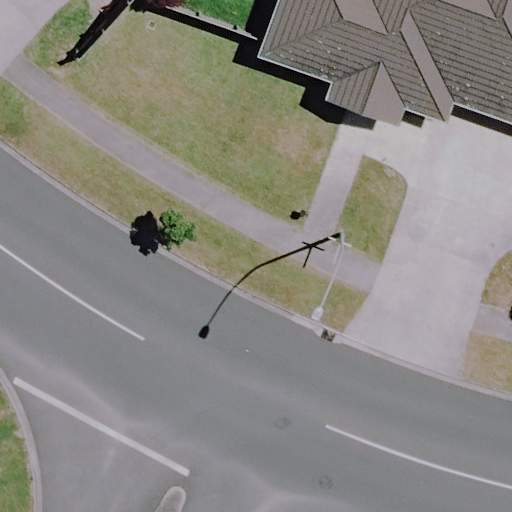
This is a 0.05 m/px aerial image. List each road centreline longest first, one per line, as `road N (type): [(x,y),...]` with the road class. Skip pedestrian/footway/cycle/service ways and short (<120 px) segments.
road 1 (tertiary): [(229,394),(511,486)]
road 2 (tertiary): [(0,252),(229,394)]
road 3 (residential): [(160,511),(229,394)]
